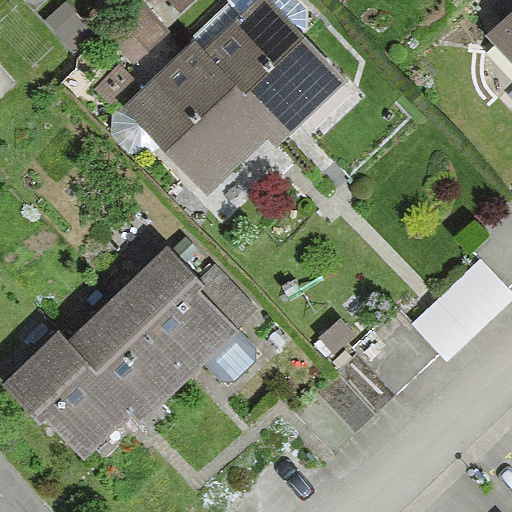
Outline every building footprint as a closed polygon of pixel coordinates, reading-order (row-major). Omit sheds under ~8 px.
[(170,0),(183,13),(195,0),(170,0)] [(240,13),(202,49),(275,124),(287,136),(345,80),(302,37),(309,30),(308,8),(299,0),(227,0),(228,0),(240,13)] [(65,4),(47,21),(77,52),(95,35),(65,4)] [(511,11),(489,34),(511,58),(511,11)] [(108,36),(133,64),(159,41),(135,13),(108,36)] [(206,192),(275,124),(202,49),(191,39),(122,106),(206,192)] [(511,204),(467,248),(508,290),(511,285),(511,204)] [(167,246),(116,292),(193,376),(243,330),(167,246)] [(116,292),(63,340),(131,414),(140,424),(193,376),(116,292)] [(335,453),(437,353),(397,312),(334,374),(295,412),(335,453)] [(339,321),(320,338),(329,348),(348,330),(339,321)] [(56,332),(4,379),(79,461),(131,414),(63,340),(56,332)]
